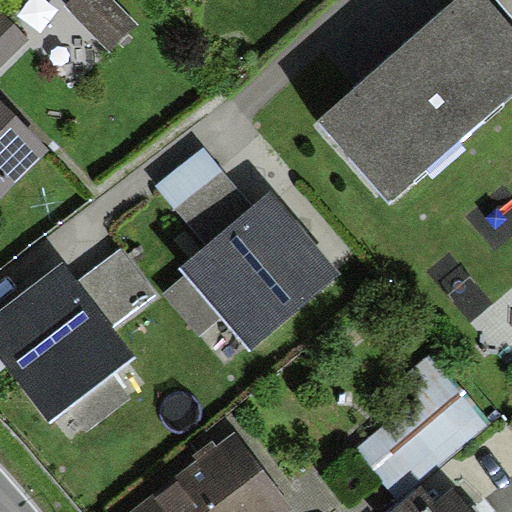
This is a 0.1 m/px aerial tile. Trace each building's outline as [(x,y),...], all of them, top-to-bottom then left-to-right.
[(113,0),(74,0),(71,3),(113,46),(136,23),(113,0)] [(320,128),(394,211),(511,103),(511,35),(480,0),(461,0),(400,56),(320,128)] [(511,0),(497,0),(511,17),(511,0)] [(1,14),(0,15),(0,72),(29,40),(1,14)] [(0,199),(50,148),(0,99),(0,199)] [(162,185),(211,244),(253,209),(205,150),(162,185)] [(211,244),(181,268),(187,275),(165,293),(200,335),(220,319),(249,355),(343,279),(303,229),(273,193),(253,209),(211,244)] [(32,300),(0,323),(0,363),(49,431),(134,370),(107,333),(154,298),(123,254),(75,289),(66,276),(32,300)] [(486,425),(432,360),(407,380),(423,398),(361,448),(400,495),(486,425)] [(149,511),(291,511),(293,510),(235,441),(149,511)] [(469,511),(458,498),(440,511),(434,511),(421,496),(401,511),(469,511)]
